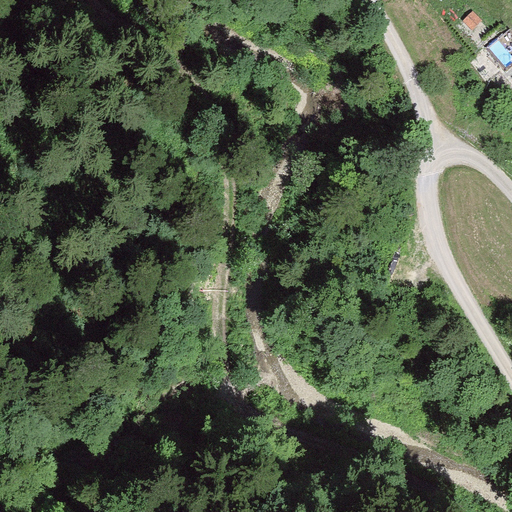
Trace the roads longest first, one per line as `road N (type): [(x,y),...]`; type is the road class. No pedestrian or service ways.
road 1 (track): [(88,0),(179,67),(218,131),(230,194),(219,335),(234,401),(268,424),(396,472),(458,511)]
road 2 (unclassified): [(427,152),(432,226),(511,375)]
road 3 (track): [(370,0),(423,103),(427,152)]
